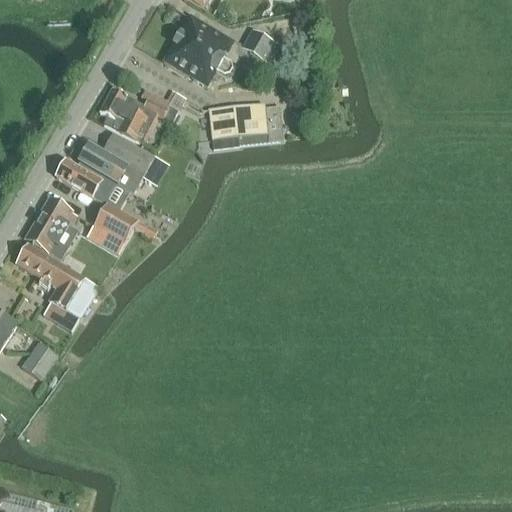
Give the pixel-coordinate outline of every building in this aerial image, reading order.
[(189,0),(207,10),(212,0),(189,0)] [(164,65),(193,82),(208,91),(216,78),(224,83),(230,82),(247,55),(269,69),(281,49),(254,33),(242,51),(191,20),(164,65)] [(302,25),(308,50),(320,47),(314,22),(302,25)] [(135,104),(113,92),(100,116),(108,120),(104,128),(143,149),(148,139),(147,138),(139,134),(149,117),(156,121),(161,124),(163,121),(167,113),(166,112),(167,109),(169,107),(165,104),(151,97),(146,105),(144,110),(135,105),(135,104)] [(169,107),(167,109),(173,113),(181,101),(175,97),(169,107)] [(208,150),(208,154),(240,151),(239,141),(267,138),(268,146),(278,145),(275,114),(266,114),(265,107),(208,113),(212,144),(208,150)] [(178,115),(173,113),(167,109),(166,112),(167,113),(163,121),(172,126),(178,115)] [(180,131),(172,126),(166,137),(164,141),(173,146),(180,131)] [(153,161),(114,137),(102,157),(89,150),(79,167),(132,198),(153,161)] [(56,180),(105,209),(106,207),(121,215),(129,202),(65,164),(56,180)] [(66,229),(73,218),(48,203),(25,243),(62,264),(78,236),(66,229)] [(133,235),(153,246),(159,236),(121,215),(106,207),(105,209),(87,242),(120,260),(133,235)] [(98,292),(28,249),(17,268),(58,293),(50,307),(51,307),(79,324),(98,292)] [(0,355),(1,356),(18,329),(0,317),(0,355)] [(39,348),(23,372),(41,385),(57,361),(39,348)] [(0,511),(66,511),(6,496),(3,505),(0,509),(0,511)]
